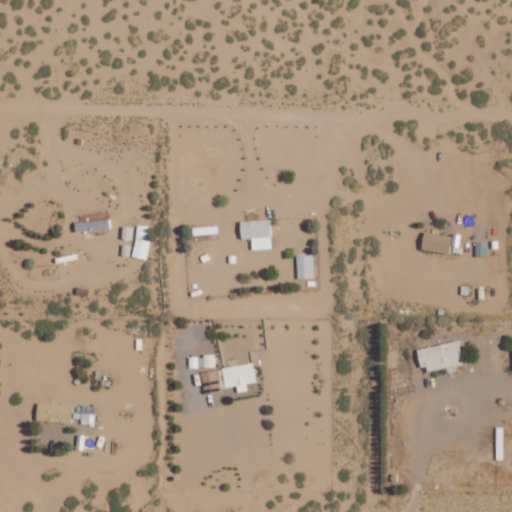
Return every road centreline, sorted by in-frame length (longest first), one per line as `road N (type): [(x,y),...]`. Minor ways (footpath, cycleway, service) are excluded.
road 1 (residential): [(0,505),(511,485)]
road 2 (residential): [(0,199),(265,195)]
